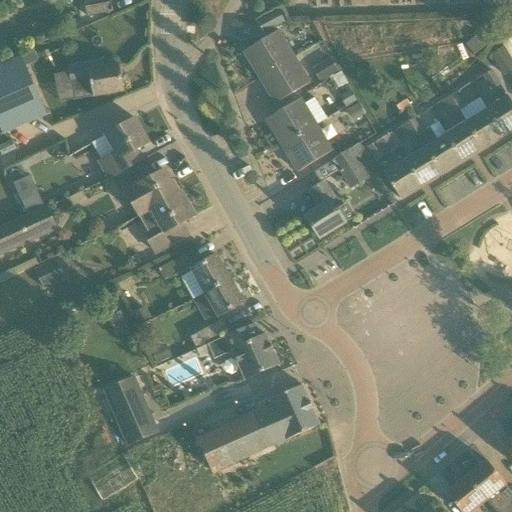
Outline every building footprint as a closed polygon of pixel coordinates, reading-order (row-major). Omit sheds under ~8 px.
[(110,0),(84,0),(87,15),(111,11),(112,12),(110,0)] [(278,11),(266,17),(257,21),(263,33),(284,23),(278,11)] [(260,78),(294,57),(278,31),(244,52),(260,78)] [(511,57),(511,35),(502,42),(511,57)] [(511,70),(511,63),(502,48),(491,55),(504,75),(511,70)] [(0,127),(3,135),(47,115),(21,57),(0,65),(0,127)] [(310,83),(294,57),(260,78),(276,104),(310,83)] [(330,58),(312,70),(321,84),(340,72),(330,58)] [(103,62),(74,67),(75,73),(69,74),(74,100),(94,96),(94,97),(124,92),(120,65),(104,68),(103,62)] [(492,90),(501,85),(492,70),(484,76),(492,90)] [(459,91),(450,97),(459,111),(468,105),(459,91)] [(459,111),(450,97),(441,103),(450,117),(459,111)] [(511,102),(508,97),(487,110),(504,136),(511,131),(511,102)] [(316,125),(300,99),(266,120),(282,146),(316,125)] [(483,149),(504,136),(487,110),(467,123),(483,149)] [(443,174),(463,162),(447,135),(436,142),(428,129),(427,130),(419,117),(410,122),(419,136),(426,148),(443,174)] [(136,119),(106,136),(115,152),(99,161),(110,179),(117,175),(143,161),(137,150),(150,144),(136,119)] [(409,141),(419,136),(410,122),(401,127),(409,141)] [(463,162),(483,149),(467,123),(447,135),(463,162)] [(332,152),(316,125),(282,146),(298,172),(332,152)] [(368,147),(378,161),(397,149),(388,135),(368,147)] [(350,189),(378,173),(360,144),(333,161),(350,189)] [(422,187),(443,174),(426,148),(406,161),(422,187)] [(152,210),(178,194),(165,171),(153,177),(147,167),(143,161),(117,175),(140,217),(152,210)] [(422,187),(406,161),(385,174),(401,200),(422,187)] [(335,199),(324,181),(309,190),(320,207),(305,216),(320,239),(346,223),(332,201),(335,199)] [(182,193),(178,194),(152,210),(161,226),(144,236),(154,254),(163,249),(189,235),(183,224),(195,217),(182,193)] [(43,208),(37,195),(22,203),(28,215),(43,208)] [(38,239),(27,216),(0,227),(0,256),(9,253),(38,239)] [(159,271),(164,280),(191,265),(185,256),(159,271)] [(192,270),(205,293),(230,279),(217,256),(192,270)] [(35,269),(44,289),(66,279),(57,260),(35,269)] [(230,279),(205,293),(219,317),(244,303),(230,279)] [(126,322),(122,312),(109,318),(114,328),(126,322)] [(191,337),(197,349),(229,333),(223,321),(191,337)] [(254,324),(220,339),(207,345),(214,359),(233,351),(246,380),(279,365),(266,335),(260,338),(254,324)] [(132,380),(103,392),(127,447),(156,434),(132,380)] [(303,386),(270,400),(272,407),(198,440),(212,472),(287,439),(320,425),(303,386)] [(123,453),(88,474),(103,499),(138,478),(123,453)] [(495,511),(498,511),(509,505),(511,501),(511,492),(487,461),(467,477),(486,501),(495,511)] [(475,511),(486,501),(467,477),(446,494),(460,511),(475,511)]
